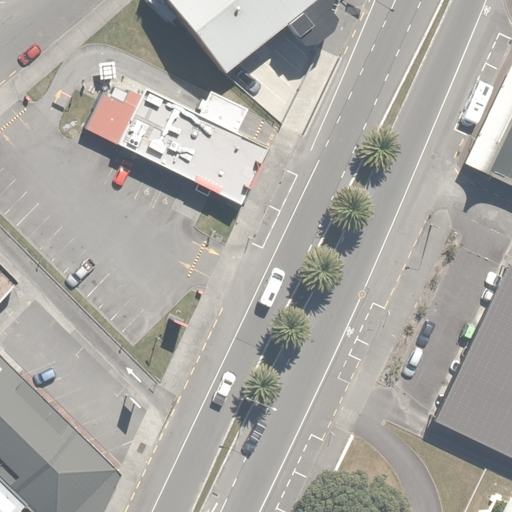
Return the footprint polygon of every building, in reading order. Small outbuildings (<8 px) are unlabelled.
[(154,0),(215,73),(304,0),(154,0)] [(219,192),(241,202),(266,146),(105,75),(80,131),(219,192)] [(511,99),(480,168),(503,178),(511,181),(511,99)] [(511,270),(505,268),(434,418),(511,454),(511,270)] [(0,288),(8,281),(0,272),(0,288)] [(0,488),(24,511),(91,511),(114,467),(0,353),(0,488)] [(24,511),(0,488),(0,511),(24,511)] [(511,511),(511,498),(500,493),(491,511),(511,511)]
